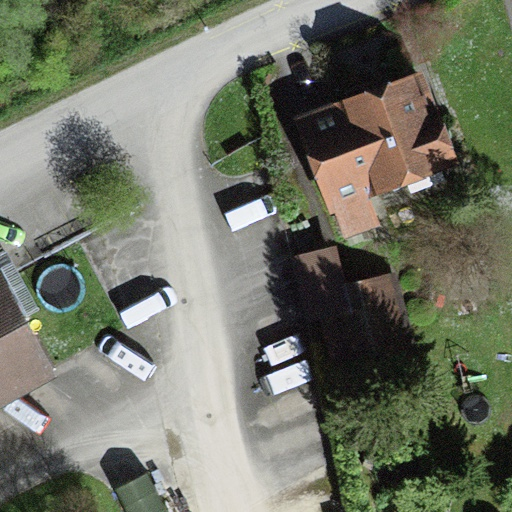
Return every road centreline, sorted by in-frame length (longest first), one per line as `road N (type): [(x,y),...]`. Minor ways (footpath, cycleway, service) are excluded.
road 1 (track): [(148,89),(216,460),(218,511)]
road 2 (residential): [(0,166),(238,43),(345,0)]
road 3 (track): [(199,364),(0,484)]
